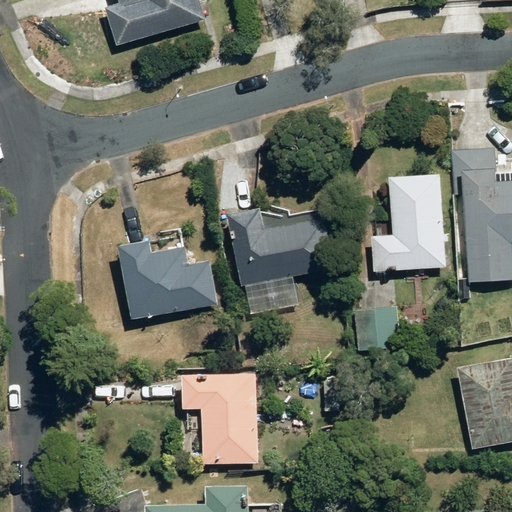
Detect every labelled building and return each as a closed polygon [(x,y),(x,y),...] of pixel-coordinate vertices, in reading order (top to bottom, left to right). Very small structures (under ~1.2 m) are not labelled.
[(130,0),(113,5),(122,41),(213,18),(208,0),(130,0)] [(511,277),(511,171),(508,172),(508,164),(500,164),(499,147),(456,148),(458,194),(474,193),(477,279),(511,277)] [(401,174),(403,231),(380,232),(381,266),(404,265),(452,264),(450,172),(401,174)] [(304,301),(300,275),(344,268),(334,206),(291,213),(289,202),(243,209),(258,308),(304,301)] [(163,237),(130,242),(141,320),(194,313),(184,243),(164,246),(163,237)] [(406,345),(402,303),(360,307),(364,349),(406,345)] [(511,355),(465,364),(480,448),(511,441),(511,355)] [(193,402),(212,402),(212,460),(267,460),(267,365),(222,365),(193,365),(193,402)] [(346,375),(327,375),(327,410),(346,410),(346,375)] [(316,408),(275,409),(275,432),(316,432),(316,408)] [(283,511),(284,499),(260,499),(260,480),(219,479),(219,488),(206,488),(206,499),(157,498),(156,511),(283,511)]
